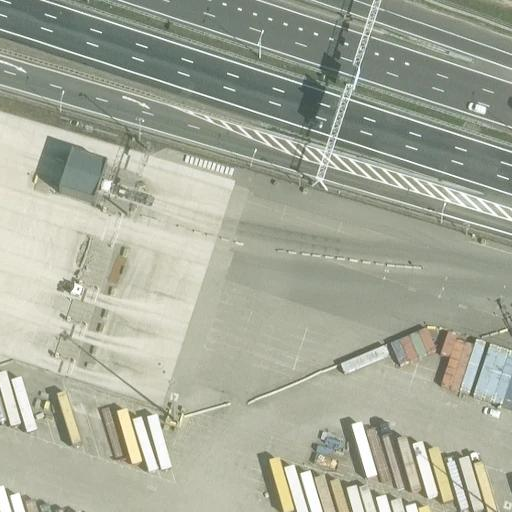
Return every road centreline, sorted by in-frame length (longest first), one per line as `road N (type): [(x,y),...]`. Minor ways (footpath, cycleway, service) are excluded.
road 1 (motorway): [(0,6),(511,173)]
road 2 (motorway): [(0,72),(511,230)]
road 3 (motorway): [(511,108),(178,0)]
road 4 (motorway): [(511,63),(331,0)]
